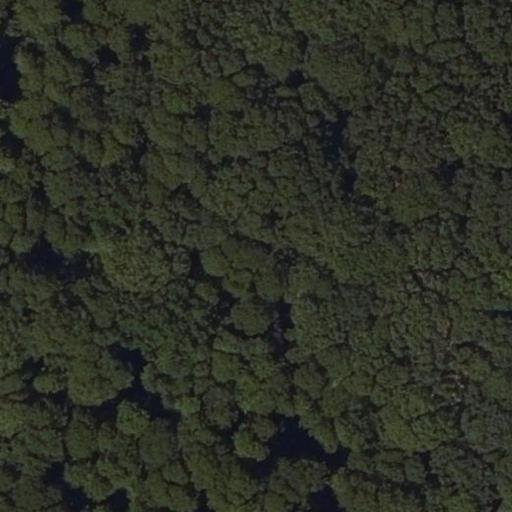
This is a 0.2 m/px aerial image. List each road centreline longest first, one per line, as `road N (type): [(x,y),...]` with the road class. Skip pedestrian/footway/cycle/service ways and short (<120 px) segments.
road 1 (track): [(468,511),(471,439),(430,227),(331,52),(313,0)]
road 2 (track): [(70,511),(84,372),(78,236),(7,0)]
